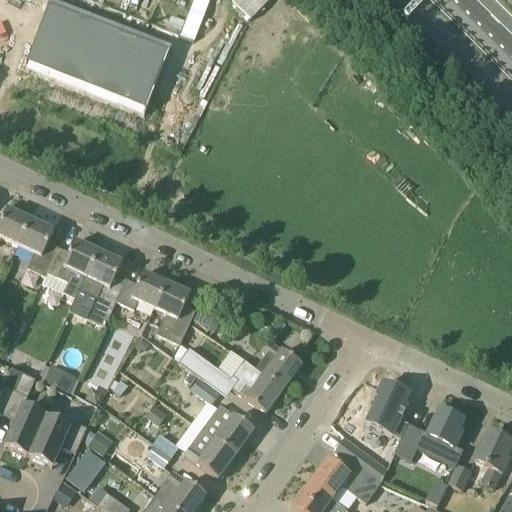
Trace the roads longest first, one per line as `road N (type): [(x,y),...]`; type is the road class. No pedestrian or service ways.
road 1 (residential): [(366,339),(0,169)]
road 2 (residential): [(242,511),(366,339)]
road 3 (residential): [(511,408),(366,339)]
road 4 (unclassified): [(511,99),(412,0)]
